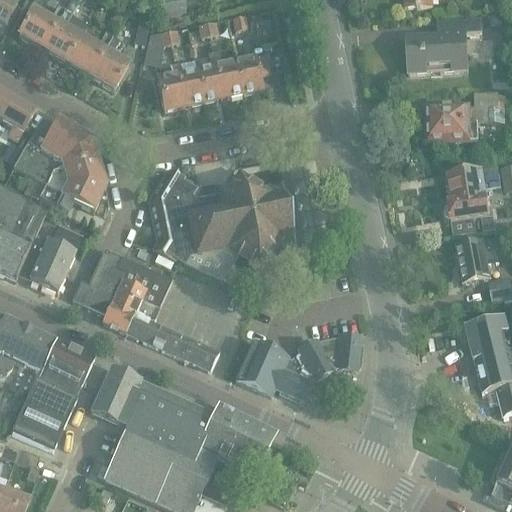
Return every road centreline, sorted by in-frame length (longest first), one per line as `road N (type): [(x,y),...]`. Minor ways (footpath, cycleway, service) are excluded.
road 1 (residential): [(366,465),(96,339),(73,338),(0,304)]
road 2 (tertiary): [(366,465),(388,395),(392,350),(345,116)]
road 3 (residential): [(127,149),(152,155),(345,116)]
road 4 (residential): [(0,78),(127,149)]
